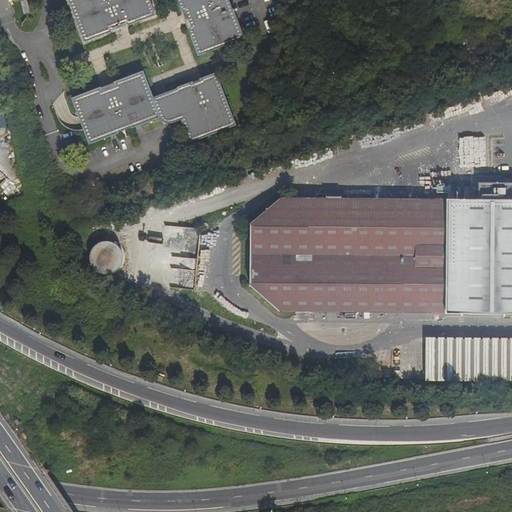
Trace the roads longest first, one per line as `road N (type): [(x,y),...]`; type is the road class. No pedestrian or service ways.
road 1 (trunk): [(511,425),(373,434),(230,419),(110,381),(0,323)]
road 2 (trunk): [(0,483),(112,499),(204,500),(511,449)]
